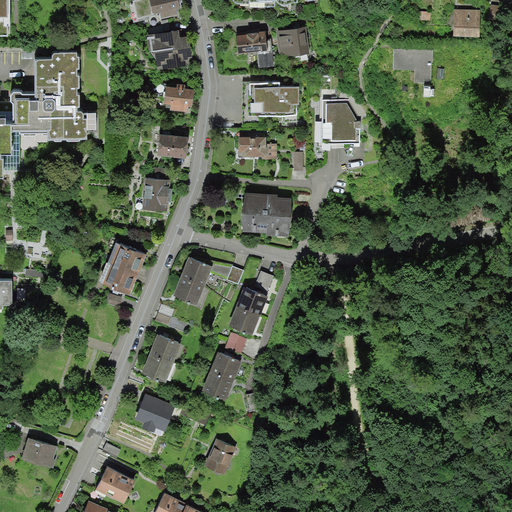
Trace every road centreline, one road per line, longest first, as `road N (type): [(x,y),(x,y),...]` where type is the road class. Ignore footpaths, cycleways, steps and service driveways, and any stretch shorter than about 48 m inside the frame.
road 1 (residential): [(57,511),(176,232)]
road 2 (track): [(385,511),(359,432),(332,256)]
road 3 (unclassified): [(303,260),(511,229)]
road 4 (residential): [(195,172),(210,83),(194,0)]
road 5 (residential): [(303,260),(254,391)]
road 6 (unclassified): [(176,232),(303,260)]
road 7 (residential): [(195,172),(282,185),(322,178)]
